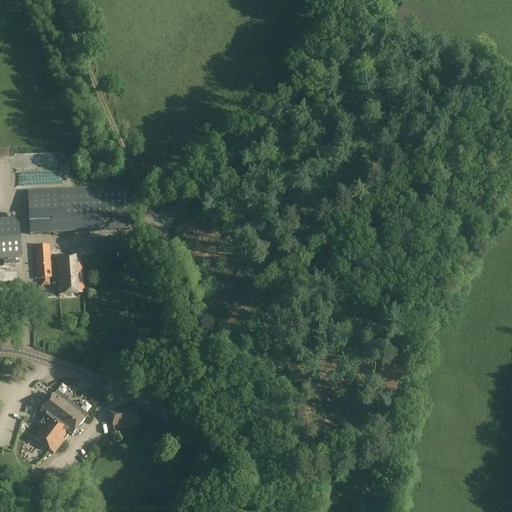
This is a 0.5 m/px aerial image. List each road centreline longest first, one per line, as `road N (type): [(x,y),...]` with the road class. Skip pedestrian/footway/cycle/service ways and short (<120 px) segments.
road 1 (tertiary): [(143,400),(203,350),(158,225),(382,0)]
road 2 (track): [(158,225),(56,0)]
road 3 (track): [(17,352),(28,324),(23,195)]
road 4 (tertiary): [(143,400),(0,350)]
road 5 (tertiary): [(233,511),(214,462),(143,400)]
road 6 (track): [(160,232),(26,242)]
